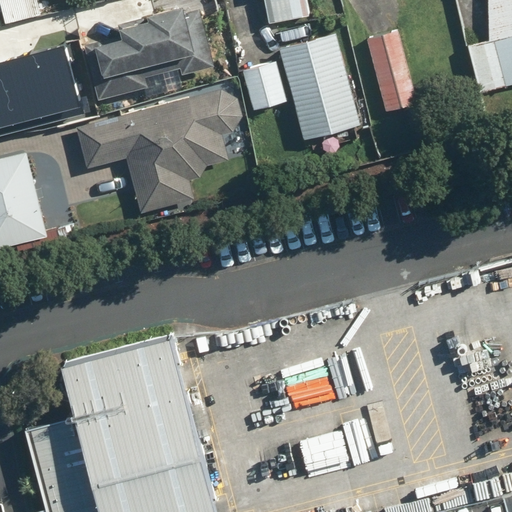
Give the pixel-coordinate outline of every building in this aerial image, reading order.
[(2,0),(7,20),(68,5),(67,0),(2,0)] [(270,0),(275,21),(312,12),(308,0),(270,0)] [(511,0),(487,0),(488,38),(470,41),(480,86),(511,79),(511,0)] [(121,36),(85,44),(97,96),(215,70),(203,16),(192,18),(190,6),(118,22),(121,36)] [(400,28),(368,36),(385,109),(418,101),(400,28)] [(336,31),(281,46),(306,137),(362,121),(336,31)] [(31,63),(29,55),(0,61),(0,130),(42,122),(38,101),(59,97),(51,59),(31,63)] [(275,61),(245,68),(255,109),(284,102),(275,61)] [(223,131),(232,128),(233,127),(234,126),(235,125),(236,124),(237,123),(238,122),(239,120),(239,119),(240,118),(240,116),(241,115),(241,113),(241,112),(241,110),(241,109),(241,107),(241,106),(241,104),(240,103),(240,101),(239,100),(238,99),(238,97),(237,96),(236,95),(235,94),(234,93),(233,92),(232,91),(231,90),(229,89),(228,88),(227,88),(225,87),(224,87),(76,125),(87,166),(127,156),(142,212),(194,199),(189,178),(206,174),(204,166),(230,159),(223,131)] [(0,255),(49,244),(27,151),(0,157),(0,255)] [(498,263),(423,286),(438,331),(511,308),(498,263)] [(59,356),(73,409),(28,421),(51,511),(219,511),(170,327),(59,356)]
